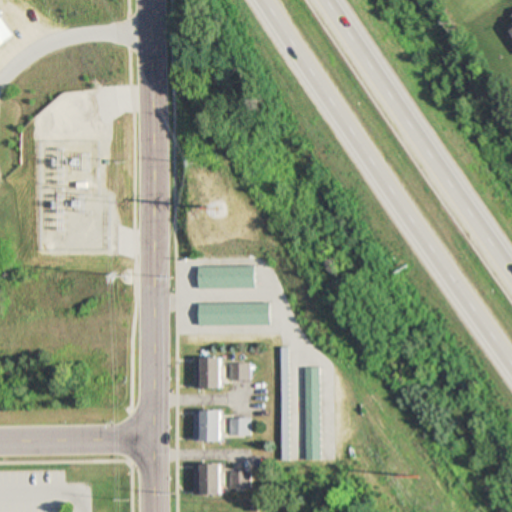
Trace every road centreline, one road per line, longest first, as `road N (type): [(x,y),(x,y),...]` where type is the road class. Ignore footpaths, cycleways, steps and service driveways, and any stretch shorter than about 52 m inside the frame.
road 1 (tertiary): [(150,511),(151,0)]
road 2 (motorway): [(263,0),(406,226),(511,374)]
road 3 (motorway): [(511,284),(327,0)]
road 4 (residential): [(0,86),(40,46),(80,33),(151,30)]
road 5 (residential): [(0,438),(149,436)]
